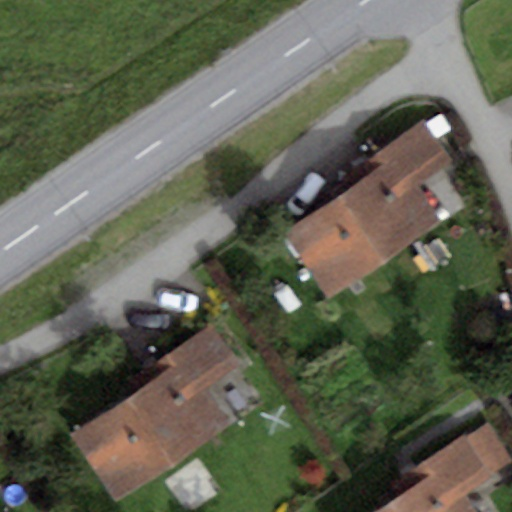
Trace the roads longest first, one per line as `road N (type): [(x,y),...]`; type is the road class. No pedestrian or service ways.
road 1 (unclassified): [(470,43),(209,254),(0,376)]
road 2 (tertiary): [(431,0),(0,283)]
